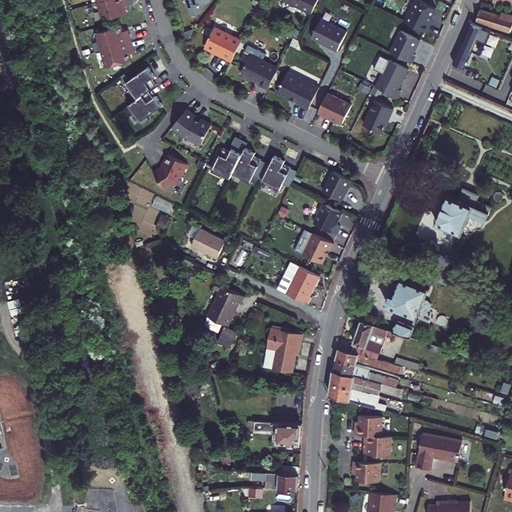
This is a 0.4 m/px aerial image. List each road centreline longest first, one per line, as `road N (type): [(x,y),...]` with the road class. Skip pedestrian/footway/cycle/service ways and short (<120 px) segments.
road 1 (tertiary): [(389,181),(329,340),(312,511)]
road 2 (residential): [(197,82),(389,181)]
road 3 (tertiary): [(469,0),(389,181)]
